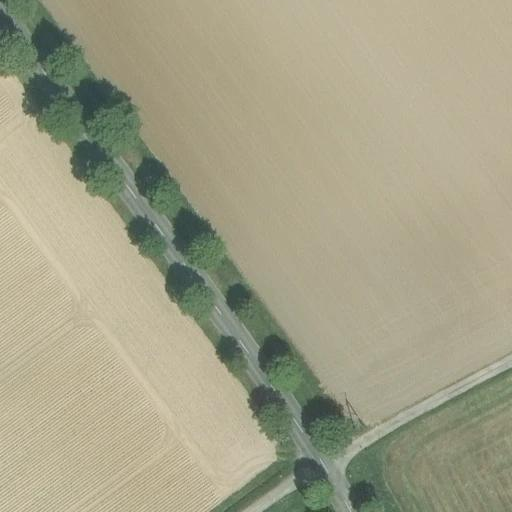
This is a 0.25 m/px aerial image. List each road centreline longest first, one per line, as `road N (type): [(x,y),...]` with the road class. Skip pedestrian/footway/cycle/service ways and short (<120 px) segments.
road 1 (unclassified): [(347,511),(222,319),(0,17)]
road 2 (track): [(511,360),(320,461),(251,511)]
